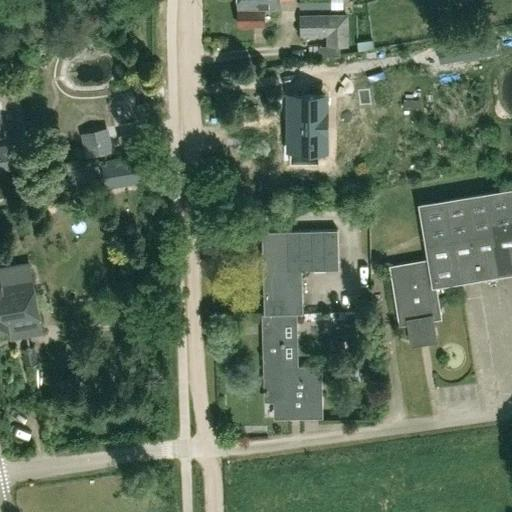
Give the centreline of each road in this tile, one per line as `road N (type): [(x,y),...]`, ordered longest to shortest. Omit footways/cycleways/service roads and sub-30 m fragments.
road 1 (unclassified): [(0,478),(183,447),(511,416)]
road 2 (track): [(206,447),(194,0)]
